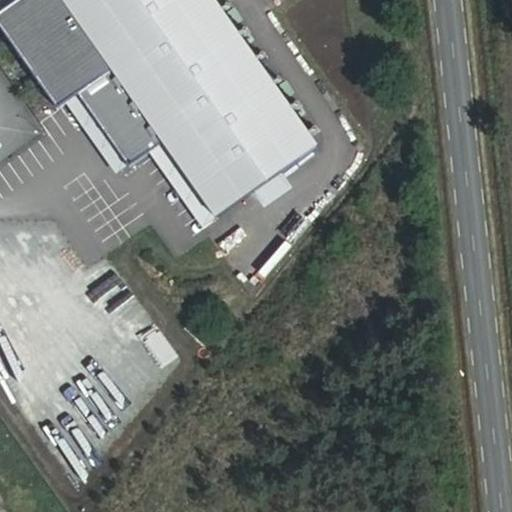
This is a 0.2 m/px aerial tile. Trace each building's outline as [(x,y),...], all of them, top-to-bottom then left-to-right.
[(215,0),(21,0),(0,15),(0,25),(59,109),(115,70),(218,218),(319,148),(215,0)] [(264,0),(271,9),(282,0),(264,0)] [(47,234),(78,208),(51,175),(19,201),(47,234)] [(268,211),(297,192),(288,178),(259,197),(268,211)] [(52,256),(133,311),(152,283),(70,229),(52,256)] [(150,304),(118,332),(162,383),(189,360),(173,343),(179,338),(150,304)] [(0,338),(0,361),(20,348),(9,332),(0,338)] [(0,378),(6,388),(37,368),(28,355),(0,373),(0,378)] [(107,384),(92,395),(115,427),(130,417),(107,384)] [(77,486),(103,453),(87,440),(61,474),(77,486)]
